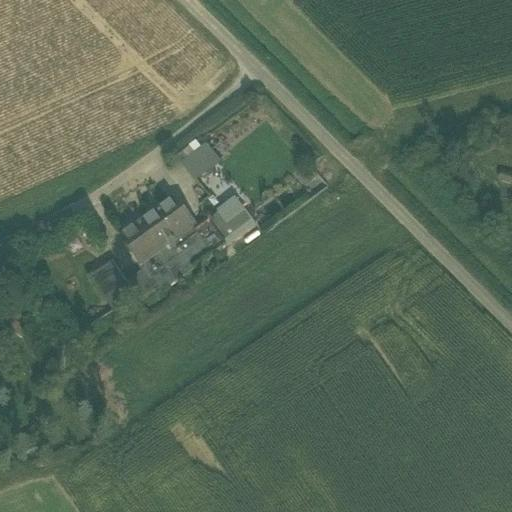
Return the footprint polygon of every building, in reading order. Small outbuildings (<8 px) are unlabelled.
[(180,166),(194,183),(220,163),(206,145),(180,166)] [(231,225),(246,214),(235,199),(216,213),(220,218),(224,215),(231,225)] [(121,239),(141,266),(174,242),(194,228),(171,203),(121,239)] [(210,225),(212,228),(226,247),(230,252),(260,230),(247,213),(246,214),(231,225),(224,215),(220,218),(210,225)] [(213,257),(226,247),(212,228),(199,238),(202,242),(213,257)] [(145,271),(130,282),(145,302),(147,305),(213,257),(202,242),(184,255),(150,279),(145,271)] [(141,266),(145,271),(150,279),(184,255),(174,242),(141,266)] [(91,278),(105,300),(121,290),(127,286),(127,284),(113,264),(91,278)] [(133,310),(145,302),(130,282),(127,284),(127,286),(121,290),(133,310)] [(39,434),(9,445),(15,460),(45,449),(39,434)] [(5,446),(0,447),(0,465),(10,462),(5,446)]
